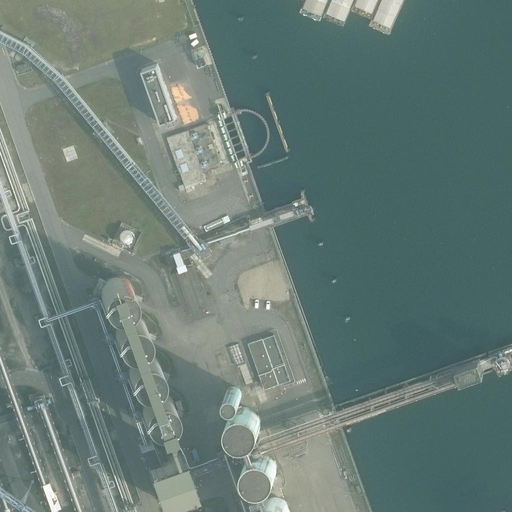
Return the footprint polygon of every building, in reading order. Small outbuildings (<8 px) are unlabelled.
[(174,118),(156,66),(142,71),(160,123),(174,118)] [(245,158),(230,115),(166,138),(184,188),(205,181),(202,173),(245,158)] [(130,244),(138,230),(127,224),(119,238),(130,244)] [(102,271),(99,273),(96,278),(94,283),(94,289),(96,294),(98,297),(102,300),(106,302),(109,303),(114,303),(118,302),(122,300),(125,298),(127,294),(129,289),(130,285),(128,279),(125,274),(121,271),(118,269),(113,268),(109,268),(105,270),(102,271)] [(115,312),(113,314),(110,319),(108,324),(108,330),(110,335),(112,339),(115,342),(120,344),(123,344),(128,344),(132,343),(135,341),(138,339),(141,336),(143,330),(143,326),(142,320),(139,315),(135,312),(131,310),(127,309),(122,309),(118,311),(115,312)] [(262,338),(247,343),(264,389),(278,384),(262,338)] [(129,350),(126,352),(123,356),(121,362),(121,367),(123,372),(125,376),(128,379),(133,381),(136,382),(141,382),(145,381),(149,379),(152,376),(154,373),(156,368),(156,363),(155,358),(152,353),(148,349),(145,347),(140,347),(136,347),(131,348),(129,350)] [(453,362),(457,374),(478,367),(474,355),(453,362)] [(145,389),(142,392),(139,396),(137,401),(137,407),(139,412),(141,416),(144,419),(149,421),(152,422),(157,422),(161,420),(165,419),(168,416),(170,413),(172,408),(172,403),(171,398),(168,393),(164,389),(161,387),(156,387),(152,387),(147,388),(145,389)] [(234,388),(231,388),(229,388),(227,390),(226,392),(225,394),(225,397),(226,399),(227,400),(229,401),(231,402),(233,402),(235,401),(237,400),(238,399),(239,397),(240,395),(239,393),(238,390),(235,388),(234,388)] [(250,409),(245,408),(237,409),(230,414),(227,421),(228,429),(232,436),(239,440),(249,440),(255,434),(259,427),(258,419),(253,412),(250,409)] [(261,453),(255,454),(248,458),(243,466),(244,475),(248,482),(255,485),(262,486),(269,483),(275,474),(275,465),(269,457),(261,453)] [(147,468),(158,504),(193,492),(182,457),(147,468)] [(277,498),(271,498),(268,499),(262,505),(260,511),(288,511),(289,510),(284,501),(277,498)]
